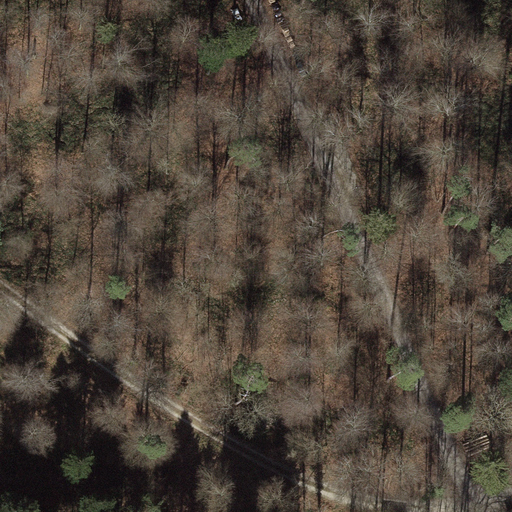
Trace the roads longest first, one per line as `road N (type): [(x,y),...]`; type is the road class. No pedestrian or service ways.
road 1 (track): [(262,0),(473,507)]
road 2 (track): [(473,507),(394,507),(266,464),(0,288)]
